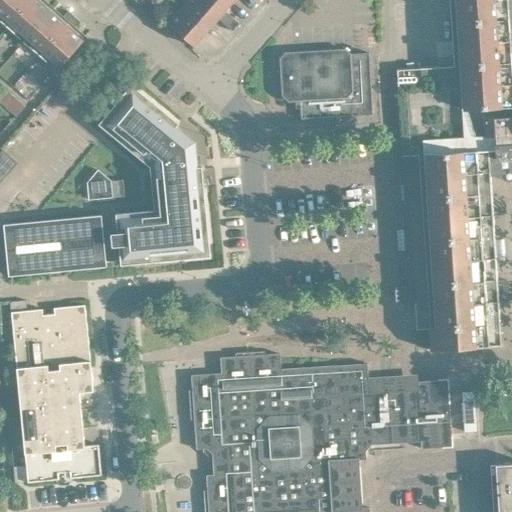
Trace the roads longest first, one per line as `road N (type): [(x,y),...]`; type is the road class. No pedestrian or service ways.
road 1 (residential): [(128,506),(113,313),(123,298),(232,289),(260,260),(248,144),(203,86)]
road 2 (unknown): [(138,27),(36,145),(22,227)]
road 3 (residential): [(383,511),(381,467),(511,451)]
road 4 (residential): [(203,86),(108,0)]
